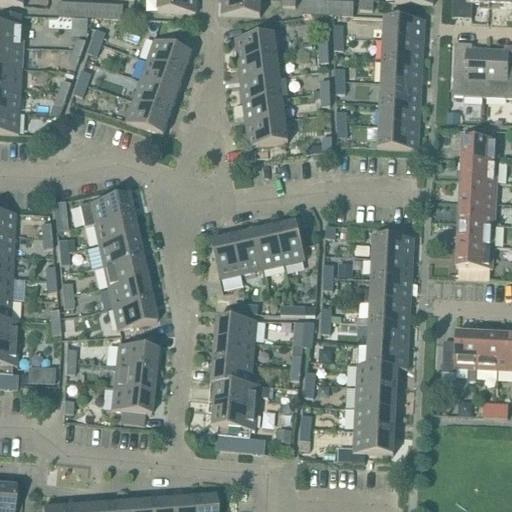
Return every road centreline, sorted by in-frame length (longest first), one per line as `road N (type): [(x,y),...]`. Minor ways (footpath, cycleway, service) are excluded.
road 1 (residential): [(170,470),(191,211)]
road 2 (residential): [(191,211),(354,190),(415,194)]
road 3 (residential): [(191,211),(215,101),(210,1)]
road 4 (residential): [(0,175),(125,169),(191,211)]
road 5 (residential): [(170,470),(67,458),(29,428),(0,428)]
road 6 (residential): [(265,511),(267,479),(170,470)]
